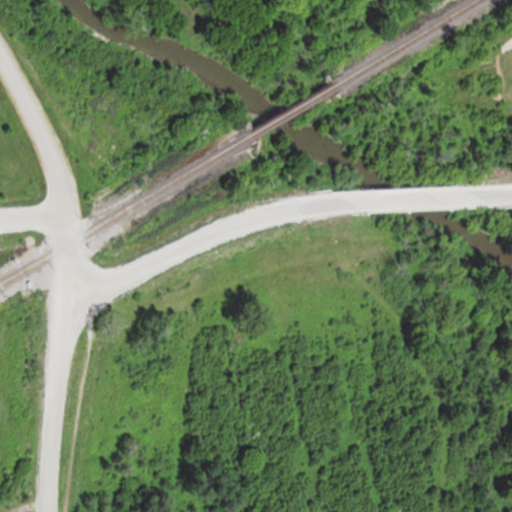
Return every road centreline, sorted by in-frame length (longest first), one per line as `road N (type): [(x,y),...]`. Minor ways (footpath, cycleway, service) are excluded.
road 1 (residential): [(58,300),(213,228),(342,202)]
road 2 (residential): [(43,511),(58,300)]
road 3 (residential): [(57,217),(46,149),(0,64)]
road 4 (residential): [(342,202),(470,195)]
